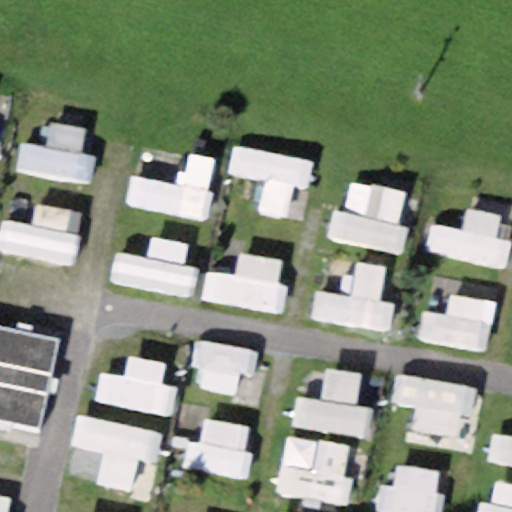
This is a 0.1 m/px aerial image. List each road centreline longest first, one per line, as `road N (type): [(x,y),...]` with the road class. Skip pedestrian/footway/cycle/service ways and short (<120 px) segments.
road 1 (track): [(511,383),(82,306)]
road 2 (track): [(38,511),(118,158)]
